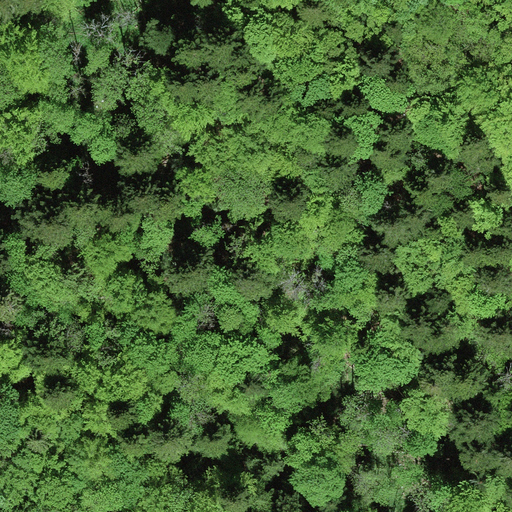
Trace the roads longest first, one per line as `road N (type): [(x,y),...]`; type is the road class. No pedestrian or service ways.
road 1 (track): [(366,511),(272,275),(70,65),(57,37),(77,0)]
road 2 (track): [(208,0),(511,156)]
